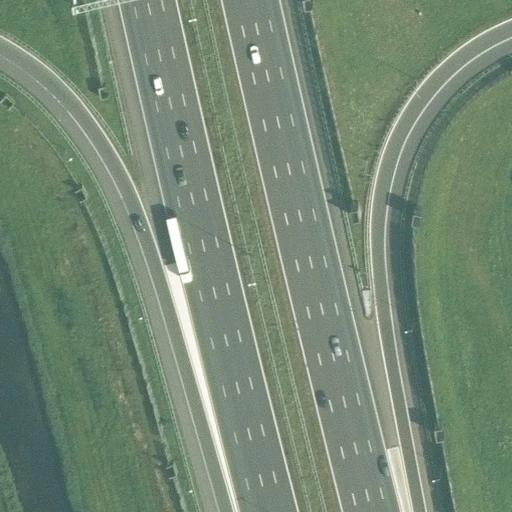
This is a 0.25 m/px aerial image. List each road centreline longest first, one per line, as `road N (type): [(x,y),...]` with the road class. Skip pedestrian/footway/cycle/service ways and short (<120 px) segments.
road 1 (motorway): [(408,511),(406,447),(381,309),(382,193),(397,142),(433,88),(511,31)]
road 2 (motorway): [(0,49),(40,76),(99,145),(249,511)]
road 3 (motorway): [(145,0),(268,511)]
road 4 (motorway): [(372,511),(250,0)]
